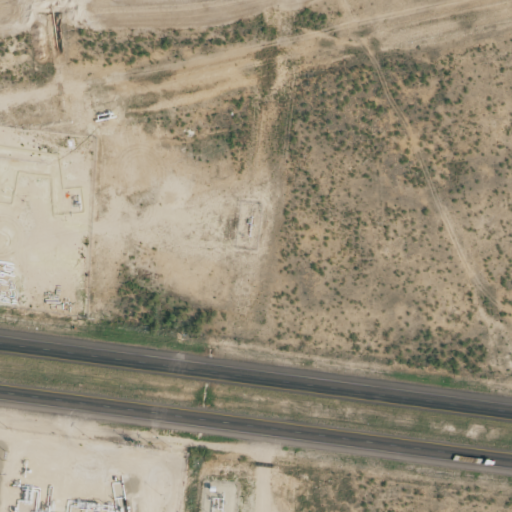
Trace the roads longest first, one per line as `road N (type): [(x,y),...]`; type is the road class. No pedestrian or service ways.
road 1 (primary): [(0,393),(511,462)]
road 2 (primary): [(511,413),(0,344)]
